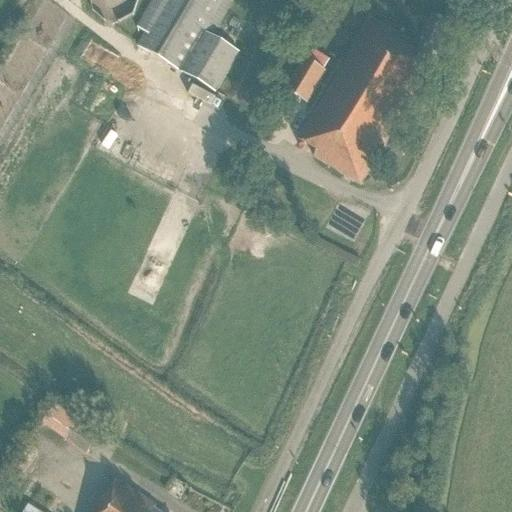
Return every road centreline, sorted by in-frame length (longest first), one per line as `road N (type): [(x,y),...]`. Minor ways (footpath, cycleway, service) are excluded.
road 1 (unclassified): [(260,511),(498,0)]
road 2 (trunk): [(310,511),(511,79)]
road 3 (unclassified): [(353,511),(511,169)]
